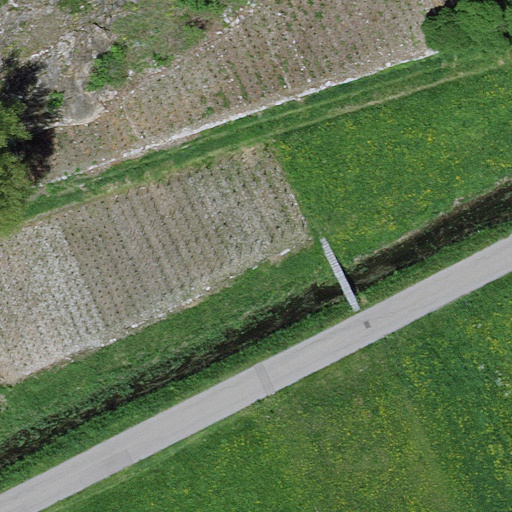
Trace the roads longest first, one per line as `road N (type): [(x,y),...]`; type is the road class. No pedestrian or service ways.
road 1 (residential): [(511,251),(0,508)]
road 2 (track): [(0,233),(268,138),(368,323)]
